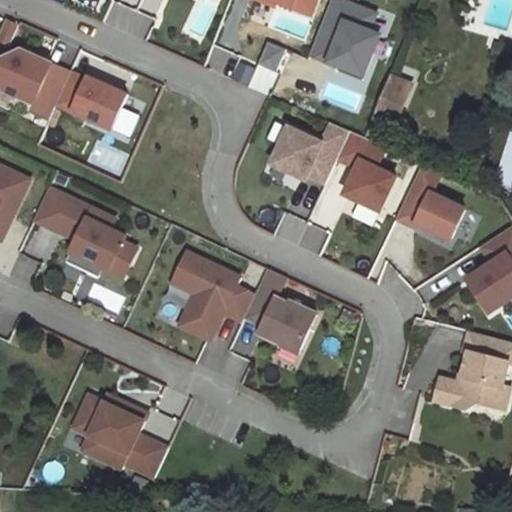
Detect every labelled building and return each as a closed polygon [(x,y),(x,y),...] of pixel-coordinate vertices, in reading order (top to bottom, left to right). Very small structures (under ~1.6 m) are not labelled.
[(316,0),(261,0),(275,5),(277,2),(311,15),(316,0)] [(369,31),(376,14),(340,0),(332,0),(308,59),(328,67),(330,62),(342,67),(340,72),(363,81),(381,35),(369,31)] [(20,25),(7,19),(0,32),(0,42),(9,47),(20,25)] [(287,50),(268,42),(258,64),(277,72),(287,50)] [(510,63),(511,56),(511,46),(495,42),(490,57),(510,63)] [(57,105),(71,72),(22,50),(3,58),(0,65),(0,87),(35,103),(31,110),(51,119),(57,105)] [(112,130),(128,95),(88,77),(87,79),(71,72),(57,105),(112,130)] [(389,143),(412,86),(391,77),(368,135),(389,143)] [(338,158),(351,132),(333,124),(324,143),(291,128),(274,164),(308,180),(309,176),(327,184),(338,158)] [(381,210),(397,177),(378,167),(387,148),(367,138),(351,132),(338,158),(358,168),(346,194),(381,210)] [(0,239),(2,241),(32,180),(0,164),(0,239)] [(451,241),(465,210),(432,194),(442,174),(423,165),(397,219),(416,228),(417,225),(451,241)] [(127,237),(112,230),(116,220),(50,188),(35,219),(62,232),(65,225),(81,233),(77,240),(71,252),(104,268),(124,277),(138,248),(124,242),(127,237)] [(81,233),(65,225),(62,232),(77,240),(81,233)] [(511,298),(511,256),(510,253),(511,251),(511,226),(481,247),(493,264),(468,281),(489,314),(511,298)] [(104,268),(71,252),(67,261),(99,277),(104,268)] [(256,296),(237,287),(242,278),(188,253),(173,283),(196,293),(181,326),(211,340),(220,320),(219,320),(222,312),(244,322),(245,318),(256,296)] [(299,354),(317,314),(291,302),(290,304),(277,298),(287,277),(269,269),(256,296),(245,318),(263,326),(260,334),(283,344),(282,346),(299,354)] [(503,387),(509,364),(511,365),(511,342),(470,331),(464,352),(469,354),(461,384),(450,381),(444,404),(468,410),(480,403),(504,410),(510,389),(503,387)] [(444,404),(450,381),(441,379),(435,401),(444,404)] [(169,448),(139,434),(149,414),(127,404),(123,411),(104,402),(88,394),(73,428),(85,434),(84,438),(88,440),(83,451),(122,469),(125,464),(155,478),(169,448)] [(127,404),(108,395),(104,402),(123,411),(127,404)] [(158,509),(158,498),(148,498),(148,508),(158,509)]
